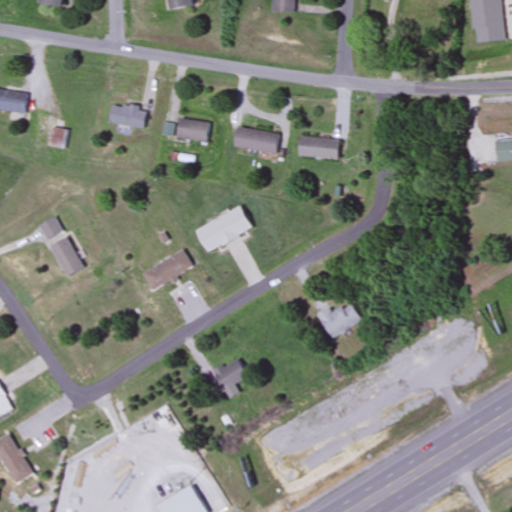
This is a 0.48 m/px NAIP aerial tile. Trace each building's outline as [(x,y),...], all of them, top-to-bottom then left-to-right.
[(172,0),(174,9),(198,6),(196,0),(172,0)] [(295,0),(274,0),(275,12),(296,12),(295,0)] [(0,91),(29,96),(26,116),(0,111),(0,91)] [(150,112),(117,103),(111,121),(144,131),(150,112)] [(211,122),(181,118),(179,138),(208,142),(211,122)] [(277,154),(282,134),(240,126),(236,146),(277,154)] [(341,159),(342,139),(302,136),(301,157),(341,159)] [(198,234),(243,206),(256,228),(211,256),(198,234)] [(43,225),(49,239),(64,233),(58,219),(43,225)] [(53,246),(70,277),(86,269),(70,238),(53,246)] [(145,277),(180,253),(192,271),(156,294),(145,277)] [(333,339),(364,320),(353,302),(335,313),(331,307),(318,316),(333,339)] [(247,369),(233,356),(207,385),(221,398),(247,369)] [(0,418),(15,409),(0,383),(0,418)] [(36,472),(9,434),(0,440),(0,456),(20,484),(36,472)] [(164,511),(163,510),(198,489),(212,511),(164,511)]
